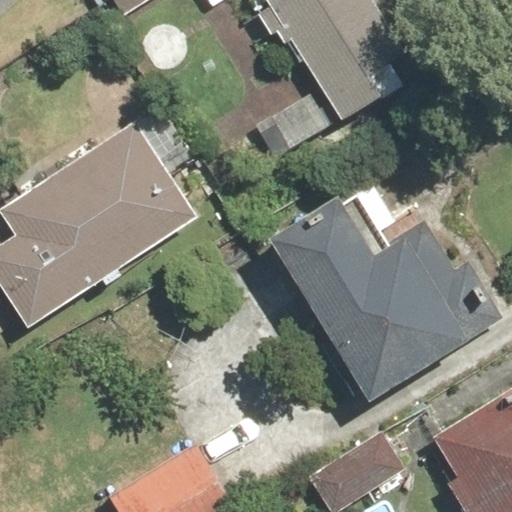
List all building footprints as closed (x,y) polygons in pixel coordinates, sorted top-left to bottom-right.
[(150,0),(116,0),(123,13),(150,0)] [(397,0),(284,0),(342,101),(428,52),(397,0)] [(140,124),(17,194),(27,211),(0,226),(0,237),(41,308),(195,219),(140,124)] [(366,188),(294,230),(386,390),(493,329),(471,290),(496,276),(460,212),(399,247),(366,188)] [(511,511),(511,375),(424,427),(474,511),(511,511)] [(385,428),(328,471),(359,511),(416,468),(385,428)] [(215,434),(120,489),(132,511),(246,511),(257,506),(215,434)]
